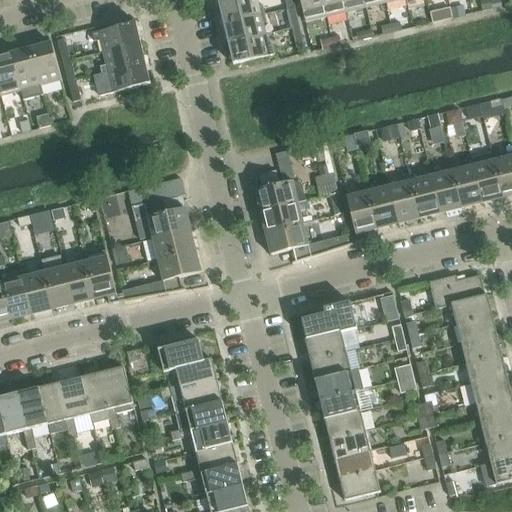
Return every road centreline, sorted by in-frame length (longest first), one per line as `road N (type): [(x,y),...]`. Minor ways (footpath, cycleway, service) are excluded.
road 1 (residential): [(242,299),(173,0)]
road 2 (residential): [(501,239),(242,299)]
road 3 (residential): [(0,362),(242,299)]
road 4 (residential): [(295,511),(242,299)]
